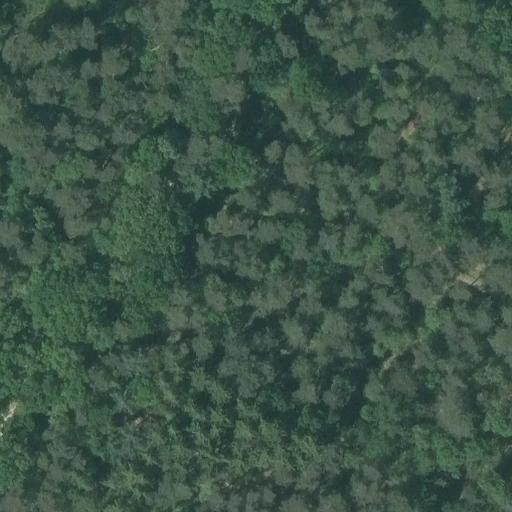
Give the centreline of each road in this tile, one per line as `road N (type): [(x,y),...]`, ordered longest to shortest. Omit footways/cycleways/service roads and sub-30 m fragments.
road 1 (track): [(204,142),(94,271),(0,448)]
road 2 (track): [(511,301),(315,220),(240,171)]
road 3 (track): [(0,153),(102,278)]
road 4 (track): [(260,0),(204,142)]
